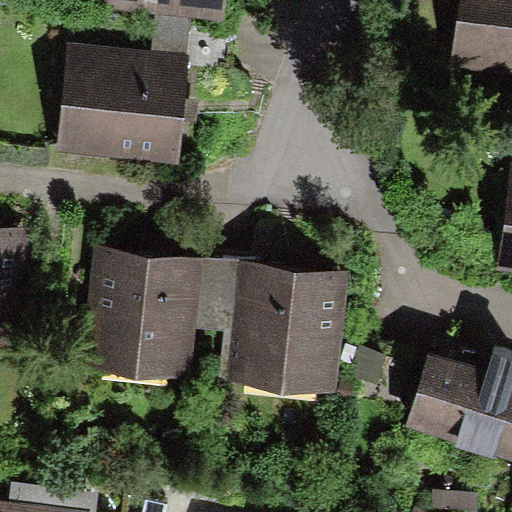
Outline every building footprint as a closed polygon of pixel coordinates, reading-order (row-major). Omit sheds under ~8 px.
[(223,0),(99,0),(99,8),(157,13),(189,16),(222,18),(223,0)] [(511,0),(456,0),(450,59),(511,65),(511,0)] [(153,52),(185,55),(189,16),(157,13),(153,52)] [(66,46),(57,150),(178,159),(185,55),(153,52),(66,46)] [(511,183),(501,271),(511,272),(511,183)] [(0,226),(0,348),(11,350),(24,229),(0,226)] [(201,256),(98,247),(87,368),(190,377),(195,328),(201,256)] [(233,333),(241,261),(201,256),(195,328),(233,333)] [(348,272),(241,261),(233,333),(229,378),(335,389),(348,272)] [(390,358),(362,348),(352,373),(381,384),(390,358)] [(511,459),(511,362),(494,356),(488,373),(432,354),(408,425),(511,459)] [(95,511),(98,491),(13,481),(12,493),(11,503),(0,502),(0,511),(95,511)]
